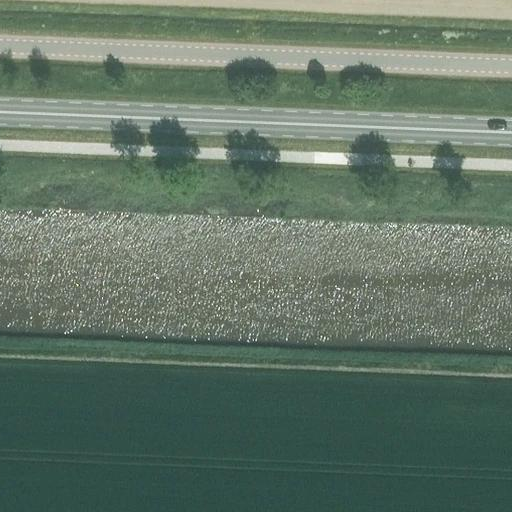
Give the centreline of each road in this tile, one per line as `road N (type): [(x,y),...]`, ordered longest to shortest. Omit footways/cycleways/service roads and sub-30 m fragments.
road 1 (primary): [(511,134),(0,113)]
road 2 (unclassified): [(0,47),(511,67)]
